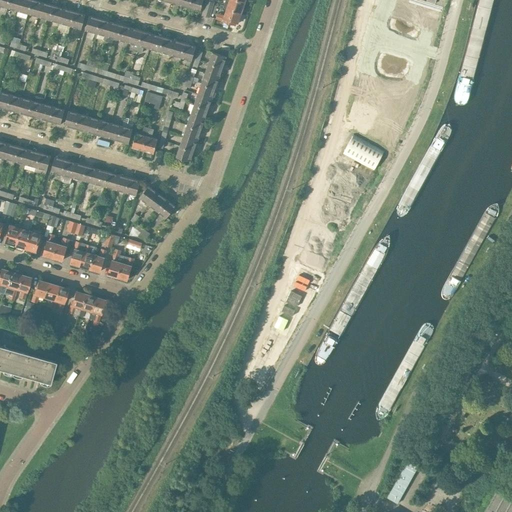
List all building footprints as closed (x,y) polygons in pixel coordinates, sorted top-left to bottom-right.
[(241,13),(244,3),(234,0),(226,0),(223,8),(227,9),(241,13)] [(7,3),(2,22),(11,24),(16,6),(7,3)] [(209,16),(212,6),(205,5),(203,14),(209,16)] [(16,6),(11,24),(20,27),(26,9),(16,6)] [(26,9),(20,27),(30,30),(35,11),(26,9)] [(238,22),(241,13),(227,9),(225,15),(218,13),(216,18),(235,24),(236,22),(238,22)] [(35,11),(30,30),(40,32),(45,14),(35,11)] [(54,19),(48,38),(58,40),(63,22),(54,19)] [(372,19),(366,44),(376,46),(382,21),(372,19)] [(382,21),(376,46),(386,49),(392,24),(382,21)] [(63,22),(58,40),(67,43),(72,25),(63,22)] [(392,24),(386,49),(396,51),(397,46),(402,26),(392,24)] [(72,25),(67,43),(76,46),(82,27),(72,25)] [(402,26),(397,46),(423,53),(428,32),(428,33),(402,26)] [(82,27),(76,46),(86,48),(91,30),(82,27)] [(91,30),(86,48),(96,51),(101,33),(91,30)] [(101,33),(96,51),(104,54),(109,35),(101,33)] [(109,35),(104,54),(113,56),(119,38),(109,35)] [(119,38),(113,56),(123,59),(123,56),(128,40),(119,38)] [(128,40),(123,56),(133,59),(138,40),(129,38),(128,40)] [(138,40),(133,59),(142,61),(147,43),(138,40)] [(211,42),(208,51),(226,57),(229,48),(211,42)] [(147,43),(142,61),(151,64),(157,46),(147,43)] [(366,44),(360,69),(370,71),(376,46),(366,44)] [(157,46),(151,64),(161,67),(166,48),(157,46)] [(376,46),(370,71),(380,74),(386,49),(376,46)] [(396,51),(395,56),(421,63),(423,53),(397,46),(396,51)] [(166,48),(161,67),(170,69),(176,51),(166,48)] [(386,49),(380,74),(390,76),(395,56),(396,51),(386,49)] [(176,51),(170,69),(180,72),(185,54),(176,51)] [(208,51),(205,60),(223,66),(226,57),(208,51)] [(395,56),(390,76),(415,82),(415,83),(421,63),(395,56)] [(205,60),(202,70),(220,76),(223,66),(205,60)] [(71,72),(72,68),(55,64),(54,68),(71,72)] [(8,70),(3,89),(12,91),(17,73),(8,70)] [(202,70),(199,79),(217,85),(220,76),(202,70)] [(83,72),(82,76),(118,87),(119,83),(83,72)] [(17,73),(12,91),(22,94),(27,76),(17,73)] [(37,76),(32,95),(41,97),(47,79),(37,76)] [(47,79),(41,97),(51,100),(56,82),(47,79)] [(199,79),(196,88),(214,94),(217,85),(199,79)] [(56,82),(51,100),(60,103),(65,84),(56,82)] [(65,84),(60,103),(69,106),(75,87),(65,84)] [(368,100),(366,108),(394,114),(395,109),(406,111),(409,94),(369,85),(368,88),(362,87),(358,104),(364,106),(365,99),(368,100)] [(75,87),(69,106),(79,108),(84,90),(75,87)] [(196,88),(193,97),(211,103),(214,94),(196,88)] [(84,90),(79,108),(88,111),(93,92),(84,90)] [(160,107),(163,96),(149,91),(145,102),(160,107)] [(93,92),(88,111),(97,113),(102,95),(93,92)] [(102,95),(97,113),(106,116),(111,100),(111,98),(102,95)] [(193,97),(190,106),(208,112),(211,103),(193,97)] [(106,116),(106,118),(115,121),(120,103),(111,100),(106,116)] [(120,103),(115,121),(125,124),(130,105),(120,103)] [(130,105),(125,124),(134,126),(139,108),(130,105)] [(353,105),(346,124),(362,133),(372,115),(353,105)] [(190,106),(187,115),(205,121),(208,112),(190,106)] [(139,108),(134,126),(143,129),(148,111),(139,108)] [(148,111),(143,129),(153,132),(158,114),(148,111)] [(158,114),(153,132),(162,135),(168,116),(158,114)] [(395,123),(399,116),(395,114),(391,121),(395,123)] [(187,115),(184,124),(202,130),(205,121),(187,115)] [(372,115),(362,133),(386,146),(396,128),(395,128),(372,115)] [(184,124),(181,133),(199,139),(202,130),(184,124)] [(346,124),(339,144),(376,164),(386,146),(362,133),(346,124)] [(130,149),(153,153),(156,138),(134,133),(130,149)] [(181,133),(178,143),(196,149),(199,139),(181,133)] [(178,143),(175,152),(193,158),(196,149),(178,143)] [(339,144),(332,164),(340,168),(335,177),(355,188),(360,179),(366,182),(365,183),(366,183),(376,164),(339,144)] [(175,152),(172,161),(190,167),(193,158),(175,152)] [(8,158),(2,177),(12,179),(17,161),(8,158)] [(17,161),(12,179),(21,182),(26,163),(17,161)] [(26,163),(21,182),(30,184),(35,166),(26,163)] [(35,166),(30,184),(39,187),(45,169),(35,166)] [(45,169),(39,187),(49,190),(54,171),(45,169)] [(54,171),(49,190),(58,192),(63,174),(54,171)] [(63,174),(58,192),(68,195),(73,177),(63,174)] [(79,176),(74,194),(84,197),(90,179),(79,176)] [(325,182),(318,202),(347,218),(357,199),(356,199),(351,196),(355,188),(335,177),(330,185),(325,182)] [(90,179),(84,197),(94,200),(100,182),(90,179)] [(100,182),(94,200),(104,203),(109,185),(100,182)] [(109,185),(104,203),(114,206),(119,187),(109,185)] [(119,187),(114,206),(123,208),(129,190),(119,187)] [(129,190),(123,208),(133,211),(139,193),(129,190)] [(139,193),(133,211),(143,214),(148,196),(139,193)] [(148,196),(143,214),(153,217),(158,199),(148,196)] [(158,199),(153,217),(163,220),(168,201),(158,199)] [(9,215),(13,203),(7,201),(3,213),(9,215)] [(318,202),(311,222),(337,236),(347,218),(318,202)] [(16,217),(17,214),(20,206),(14,204),(10,215),(16,217)] [(34,216),(36,211),(27,208),(25,213),(34,216)] [(45,213),(36,211),(34,216),(49,220),(50,215),(45,214),(45,213)] [(56,217),(51,216),(48,226),(53,227),(56,217)] [(74,233),(77,223),(70,221),(67,231),(74,233)] [(311,222),(305,242),(326,254),(327,254),(337,236),(311,222)] [(84,226),(77,223),(74,233),(81,235),(84,226)] [(135,224),(130,233),(145,241),(150,232),(135,224)] [(15,246),(20,228),(11,225),(6,242),(8,242),(8,244),(15,246)] [(25,248),(30,231),(20,228),(15,246),(22,249),(23,247),(25,248)] [(40,234),(30,231),(25,248),(28,248),(27,250),(35,252),(40,234)] [(112,243),(115,235),(108,233),(105,245),(111,247),(112,243)] [(52,257),(57,243),(52,242),(54,235),(50,234),(43,255),(52,257)] [(62,244),(57,243),(52,257),(62,260),(68,239),(64,238),(62,244)] [(135,248),(137,242),(129,240),(127,245),(135,248)] [(79,266),(85,245),(76,242),(70,263),(79,266)] [(90,269),(94,255),(88,253),(90,246),(85,245),(79,266),(90,269)] [(117,277),(121,263),(122,263),(124,256),(118,255),(119,250),(115,249),(107,274),(117,277)] [(99,256),(94,255),(90,269),(99,272),(105,251),(101,250),(99,256)] [(122,263),(121,263),(117,277),(126,280),(132,259),(124,256),(122,263)] [(285,335),(314,272),(300,265),(271,328),(285,335)] [(6,287),(11,272),(1,269),(0,272),(0,288),(1,285),(6,287)] [(17,290),(21,275),(11,272),(6,287),(12,288),(9,299),(14,300),(15,296),(17,290)] [(24,299),(30,278),(21,275),(17,290),(15,296),(24,299)] [(43,298),(47,283),(38,280),(31,301),(36,303),(38,296),(43,298)] [(54,301),(58,287),(47,283),(43,298),(49,300),(48,306),(52,307),(54,301)] [(67,289),(58,287),(54,301),(58,302),(56,309),(61,310),(67,289)] [(80,309),(85,295),(75,292),(69,313),(78,315),(80,309)] [(88,318),(95,298),(85,295),(80,309),(86,310),(84,317),(88,318)] [(104,300),(95,298),(88,318),(94,320),(92,325),(96,326),(104,300)] [(0,368),(12,372),(18,351),(0,345),(0,368)] [(30,377),(36,356),(18,351),(12,372),(30,377)] [(248,377),(261,384),(273,360),(260,353),(248,377)] [(55,361),(36,356),(30,377),(49,383),(55,361)] [(407,461),(387,498),(397,503),(418,467),(407,461)]
